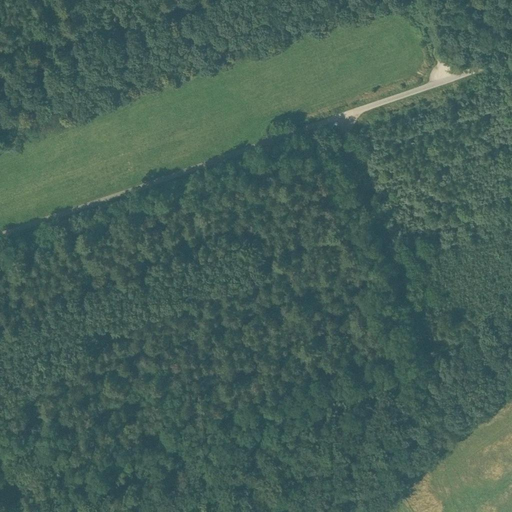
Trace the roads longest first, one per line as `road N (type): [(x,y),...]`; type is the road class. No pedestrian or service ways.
road 1 (residential): [(0,233),(511,56)]
road 2 (track): [(347,114),(349,160),(432,349)]
